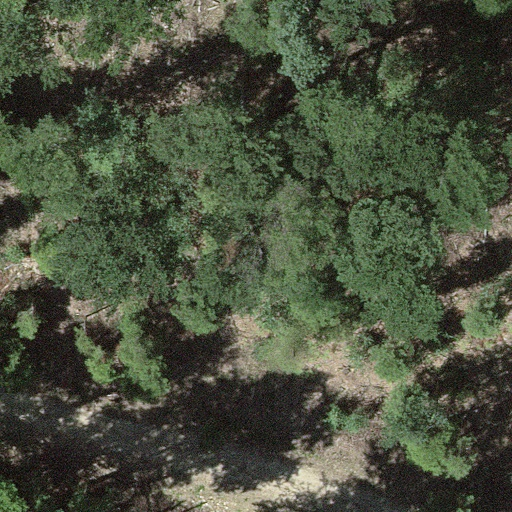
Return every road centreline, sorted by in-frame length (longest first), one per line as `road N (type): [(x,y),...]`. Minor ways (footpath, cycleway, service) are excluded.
road 1 (track): [(0,63),(53,73),(145,70),(482,0)]
road 2 (track): [(0,399),(363,511)]
